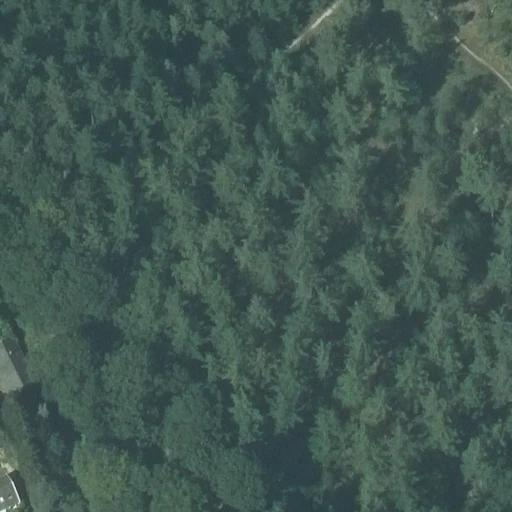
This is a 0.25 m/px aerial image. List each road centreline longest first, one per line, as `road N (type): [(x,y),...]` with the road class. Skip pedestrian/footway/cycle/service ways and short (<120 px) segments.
road 1 (track): [(335,0),(0,303)]
road 2 (track): [(0,284),(221,511)]
road 3 (track): [(408,0),(511,101)]
